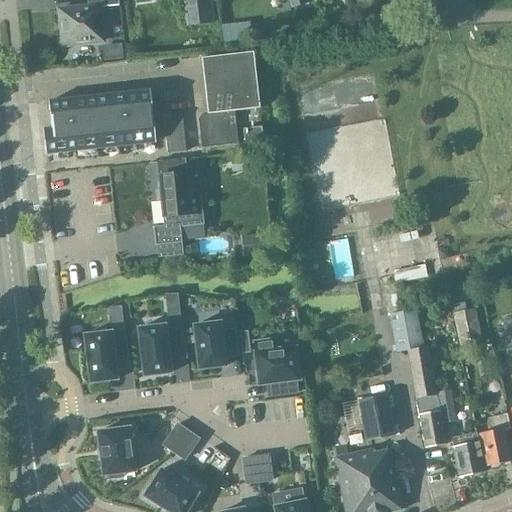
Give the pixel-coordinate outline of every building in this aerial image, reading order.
[(99,8),(119,6),(118,0),(85,0),(87,9),(59,12),(62,48),(103,44),(99,8)] [(184,0),(186,10),(188,28),(211,26),(208,0),(184,0)] [(288,0),(291,8),(309,3),(307,0),(288,0)] [(104,33),(103,48),(124,49),(125,33),(104,33)] [(234,113),(259,110),(252,54),(201,60),(207,114),(205,114),(198,123),(201,150),(238,146),(234,113)] [(155,144),(150,92),(58,102),(58,103),(43,105),(44,120),(46,130),(42,131),(45,156),(155,144)] [(181,112),(163,114),(167,154),(186,152),(181,112)] [(185,160),(156,163),(163,227),(153,228),(155,246),(181,244),(179,227),(201,224),(199,199),(189,200),(185,160)] [(303,257),(318,258),(319,239),(304,238),(303,257)] [(454,303),(461,344),(483,340),(475,299),(454,303)] [(439,412),(428,348),(425,348),(418,309),(391,314),(398,353),(408,351),(419,415),(425,448),(445,444),(439,412)] [(225,357),(237,356),(234,331),(222,332),(220,323),(193,326),(199,370),(226,367),(225,357)] [(182,330),(166,332),(165,326),(138,329),(144,377),(171,374),(169,361),(186,359),(182,330)] [(84,336),(86,353),(86,355),(88,365),(87,365),(88,367),(90,384),(92,384),(92,383),(106,382),(108,382),(107,381),(115,380),(115,381),(117,381),(116,371),(129,369),(124,331),(84,336)] [(259,382),(259,386),(267,385),(268,397),(297,394),(296,381),(299,381),(295,349),(277,351),(275,340),(254,343),(257,372),(259,382)] [(451,391),(437,393),(443,424),(457,421),(451,391)] [(365,442),(395,437),(388,396),(358,402),(365,442)] [(504,430),(510,429),(507,415),(488,419),(491,432),(480,434),(487,467),(490,466),(493,471),(498,470),(500,465),(511,463),(504,430)] [(163,446),(174,453),(188,432),(177,425),(163,446)] [(100,458),(101,459),(101,460),(103,476),(107,476),(107,480),(123,478),(123,474),(135,472),(129,429),(97,433),(99,449),(99,450),(99,451),(100,451),(101,458),(100,458)] [(199,440),(188,432),(174,453),(185,461),(199,440)] [(459,478),(484,473),(476,433),(451,438),(459,478)] [(392,511),(402,510),(390,450),(372,454),(372,450),(346,456),(344,445),(335,447),(337,458),(334,458),(345,511),(392,511)] [(259,483),(272,481),(269,456),(256,458),(259,483)] [(256,458),(243,460),(246,485),(259,483),(256,458)] [(144,497),(167,511),(186,511),(198,494),(160,471),(144,497)] [(306,511),(305,502),(274,508),(274,511),(306,511)]
